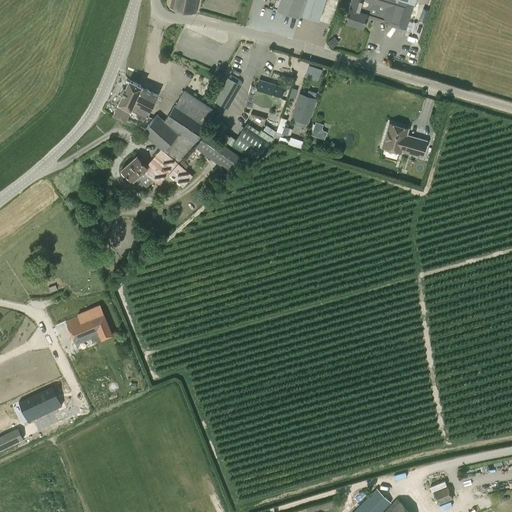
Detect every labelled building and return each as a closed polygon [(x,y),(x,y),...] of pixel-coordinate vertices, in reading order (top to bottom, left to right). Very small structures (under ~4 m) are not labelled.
[(171,0),(169,8),(196,14),(198,0),(171,0)] [(280,0),(277,9),(299,16),(299,14),(303,0),(280,0)] [(303,0),(299,14),(319,21),(325,0),(303,0)] [(351,0),(345,22),(362,27),(367,14),(369,15),(372,7),(384,11),(380,22),(406,29),(412,8),(414,3),(403,0),(351,0)] [(453,31),(464,32),(466,19),(455,18),(453,31)] [(211,99),(227,109),(241,85),(242,84),(242,83),(241,81),(240,80),(230,74),(228,78),(224,76),(211,99)] [(129,80),(124,90),(120,89),(119,92),(122,94),(117,104),(118,104),(113,115),(126,121),(131,110),(131,109),(141,87),(141,86),(129,80)] [(254,101),(277,108),(281,95),(282,95),(283,94),(284,91),(284,90),(283,89),(283,88),(259,80),(257,87),(251,85),(248,94),(249,94),(245,105),(252,107),(254,101)] [(141,87),(131,109),(147,117),(158,94),(141,87)] [(175,160),(177,163),(195,143),(215,112),(184,91),(164,121),(156,114),(141,132),(162,149),(168,155),(175,160)] [(299,93),(291,118),(294,119),(308,124),(316,98),(299,93)] [(209,127),(221,135),(228,125),(220,120),(216,117),(209,127)] [(401,149),(421,155),(425,142),(405,136),(407,129),(389,124),(383,147),(400,152),(401,149)] [(230,147),(251,161),(271,142),(244,125),(230,147)] [(221,160),(230,149),(206,132),(197,143),(221,160)] [(182,187),(192,175),(177,163),(175,160),(168,155),(162,149),(146,167),(137,156),(121,170),(122,171),(120,172),(124,176),(126,175),(132,182),(132,181),(138,188),(144,183),(146,186),(153,180),(158,184),(167,173),(182,187)] [(244,159),(236,153),(228,165),(236,171),(244,159)] [(79,317),(67,322),(76,344),(91,338),(93,342),(101,338),(101,339),(112,334),(103,313),(100,305),(78,314),(79,317)] [(96,347),(77,355),(96,401),(115,393),(96,347)] [(52,386),(26,398),(31,410),(35,408),(37,414),(53,406),(57,407),(62,405),(52,386)] [(18,428),(0,436),(0,449),(23,439),(18,428)] [(0,479),(0,511),(18,511),(29,508),(31,511),(67,511),(50,471),(19,484),(25,497),(10,504),(0,479)] [(168,478),(181,503),(200,493),(198,490),(191,494),(180,472),(168,478)] [(443,474),(429,479),(438,503),(452,498),(443,474)] [(376,488),(353,511),(380,511),(390,502),(376,488)] [(484,511),(462,491),(455,499),(460,504),(452,511),(484,511)] [(409,511),(396,499),(383,511),(409,511)]
